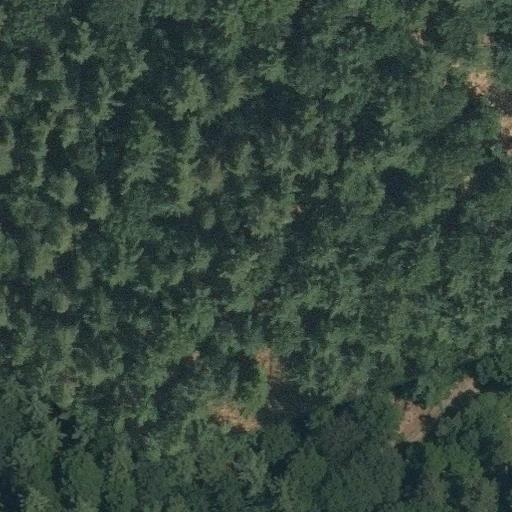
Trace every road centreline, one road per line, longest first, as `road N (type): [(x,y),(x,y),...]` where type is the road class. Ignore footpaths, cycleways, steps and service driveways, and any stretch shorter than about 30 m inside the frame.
road 1 (track): [(511,212),(378,85),(136,0)]
road 2 (track): [(313,511),(511,352)]
